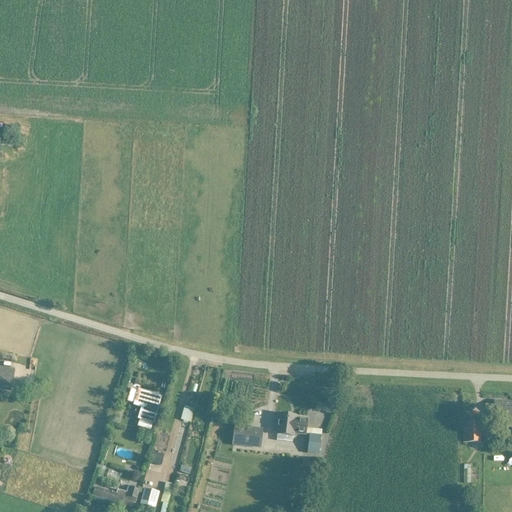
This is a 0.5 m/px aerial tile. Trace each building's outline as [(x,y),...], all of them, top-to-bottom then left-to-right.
[(43,135),(31,135),(31,144),(43,144),(43,135)] [(0,387),(12,389),(14,369),(0,367),(0,387)] [(131,389),(127,402),(134,405),(135,403),(145,406),(141,420),(139,419),(137,427),(150,431),(160,398),(131,389)] [(190,422),(195,404),(191,402),(189,407),(185,406),(181,420),(190,422)] [(511,402),(495,402),(494,418),(507,418),(507,421),(506,421),(506,428),(511,428),(511,402)] [(307,420),(295,419),(289,418),(289,416),(279,415),(276,435),(293,437),(294,434),(305,435),(307,420)] [(481,444),(481,423),(468,423),(468,430),(463,430),(463,444),(481,444)] [(235,427),(233,445),(260,448),(262,430),(235,427)] [(307,453),(319,455),(321,436),(309,435),(307,453)] [(162,454),(161,464),(169,465),(170,455),(162,454)] [(166,511),(174,484),(166,482),(161,502),(163,503),(160,511),(166,511)] [(95,488),(92,496),(121,505),(122,500),(135,504),(139,490),(129,487),(129,488),(128,488),(126,493),(117,490),(116,494),(95,488)] [(144,489),(140,505),(155,509),(159,493),(144,489)] [(212,494),(211,509),(229,509),(229,495),(212,494)]
